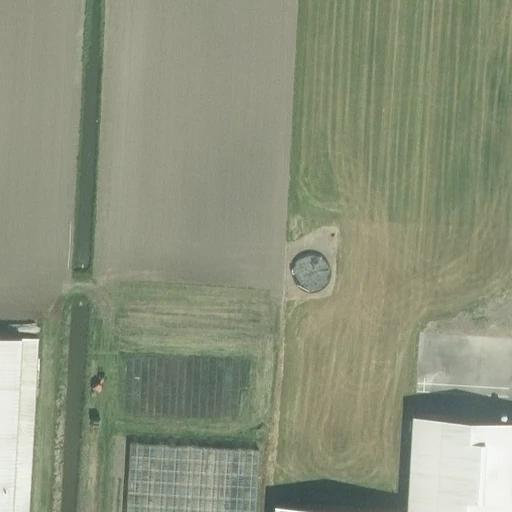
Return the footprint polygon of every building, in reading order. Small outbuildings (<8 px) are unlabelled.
[(332,272),(332,268),(331,261),(329,257),(327,254),(321,250),(314,247),(310,247),(305,248),(299,252),(296,255),(294,259),(292,262),(292,267),(293,274),(297,281),(299,283),(304,286),(310,288),(314,288),(318,287),(325,283),(328,279),(330,276),(332,272)] [(0,334),(0,511),(27,511),(37,337),(0,334)] [(416,362),(416,352),(400,351),(399,361),(416,362)] [(511,511),(511,440),(412,435),(408,511),(407,511),(511,511)] [(130,442),(126,511),(254,511),(258,449),(130,442)] [(278,511),(407,511),(408,511),(279,503),(278,511)]
